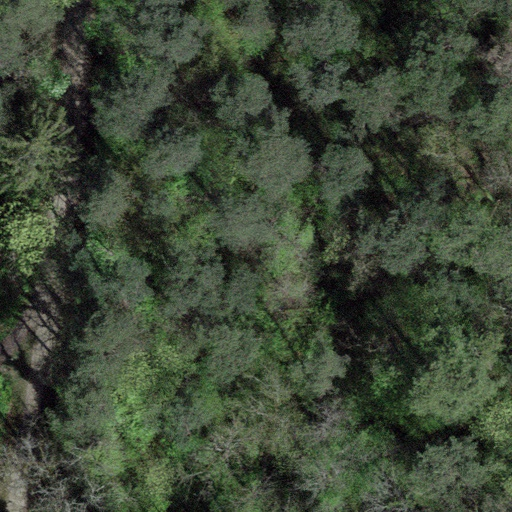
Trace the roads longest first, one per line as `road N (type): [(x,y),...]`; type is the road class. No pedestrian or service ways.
road 1 (track): [(39,301),(68,122),(74,0)]
road 2 (track): [(39,301),(8,511)]
